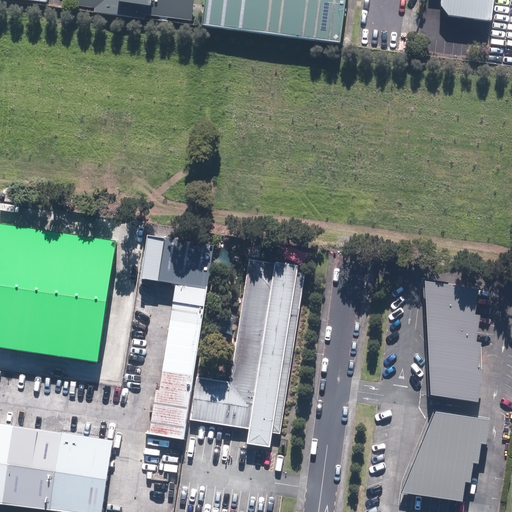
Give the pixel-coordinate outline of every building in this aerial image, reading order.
[(0,0),(0,6),(49,14),(51,0),(0,0)] [(188,0),(71,0),(71,5),(186,22),(188,0)] [(341,0),(199,0),(197,21),(335,42),(341,0)] [(494,0),(442,0),(439,18),(491,26),(494,0)] [(110,244),(0,227),(0,354),(93,368),(110,244)] [(209,244),(146,236),(140,282),(203,290),(209,244)] [(266,439),(294,260),(246,253),(227,373),(203,369),(194,428),(266,439)] [(480,285),(433,280),(433,395),(479,404),(480,285)] [(206,294),(173,290),(152,442),(185,447),(206,294)] [(487,417),(432,408),(396,494),(449,503),(487,417)] [(104,511),(114,437),(0,423),(0,506),(49,511),(104,511)]
